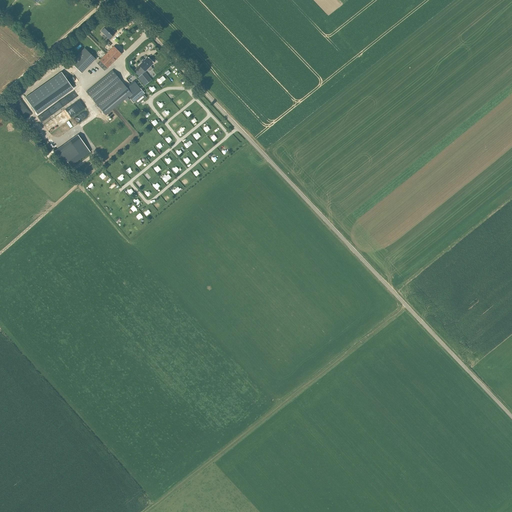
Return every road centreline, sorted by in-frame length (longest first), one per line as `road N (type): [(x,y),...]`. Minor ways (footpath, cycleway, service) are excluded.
road 1 (unclassified): [(511,419),(108,0)]
road 2 (track): [(0,96),(102,0)]
road 3 (track): [(0,253),(102,161)]
